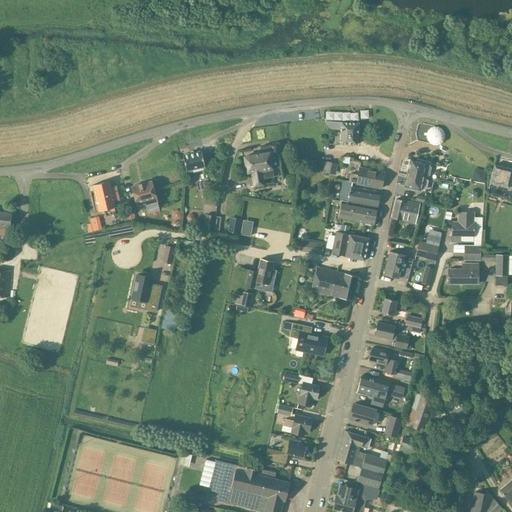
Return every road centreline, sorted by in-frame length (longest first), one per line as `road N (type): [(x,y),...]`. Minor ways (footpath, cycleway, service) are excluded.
road 1 (unclassified): [(409,108),(347,101),(255,110),(0,173)]
road 2 (residential): [(511,511),(430,370),(431,297),(370,282)]
road 3 (residential): [(372,271),(160,233),(144,234),(125,252)]
road 4 (unclassified): [(313,511),(370,282)]
road 5 (unclassified): [(372,271),(409,108)]
